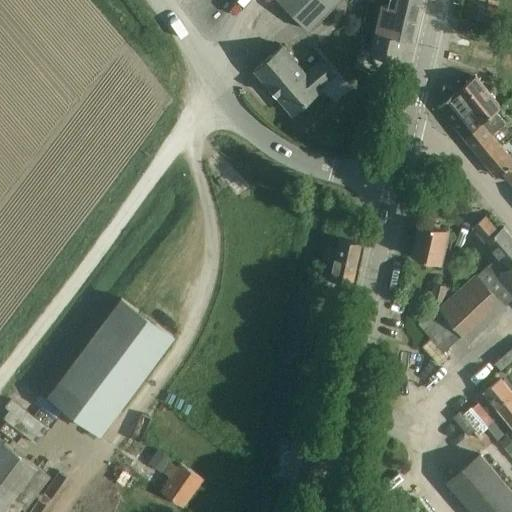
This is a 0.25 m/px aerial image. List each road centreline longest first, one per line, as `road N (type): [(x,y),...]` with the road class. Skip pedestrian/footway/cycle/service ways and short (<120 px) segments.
road 1 (secondary): [(323,511),(394,189)]
road 2 (unclassified): [(394,189),(294,160),(258,137),(230,109),(159,0)]
road 3 (secondary): [(407,139),(439,0)]
road 4 (tertiary): [(511,216),(464,165),(407,139)]
